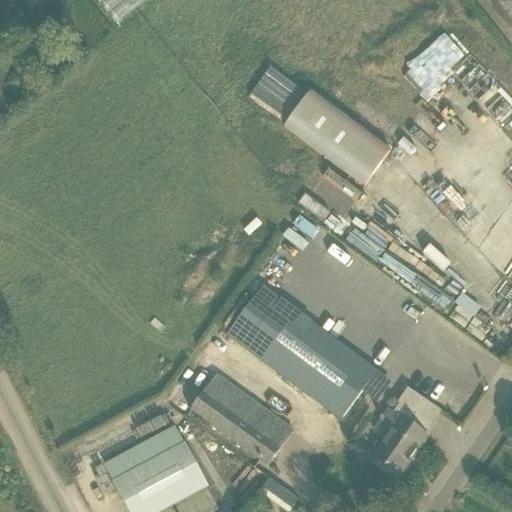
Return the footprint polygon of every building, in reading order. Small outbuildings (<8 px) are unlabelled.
[(97,0),(117,25),(148,0),(97,0)] [(402,74),(427,98),(467,55),(442,32),(402,74)] [(271,66),(250,93),(284,119),(305,92),(271,66)] [(284,128),(349,176),(365,187),(391,152),(310,92),(284,128)] [(0,151),(0,188),(47,151),(29,128),(0,151)] [(305,196),(299,205),(323,223),(330,214),(305,196)] [(301,216),(291,228),(320,250),(330,237),(301,216)] [(55,234),(7,273),(27,299),(76,260),(55,234)] [(341,421),(376,373),(264,288),(228,337),(341,421)] [(191,412),(268,468),(293,433),(216,377),(191,412)] [(372,460),(399,478),(419,450),(420,450),(426,441),(425,440),(427,438),(424,436),(440,413),(408,391),(399,404),(401,405),(394,415),(389,411),(374,432),(386,440),(372,460)] [(184,446),(175,429),(105,466),(115,484),(114,484),(129,511),(214,511),(218,510),(207,489),(207,488),(185,446),(184,446)] [(292,509),(298,500),(270,479),(262,488),(292,509)]
